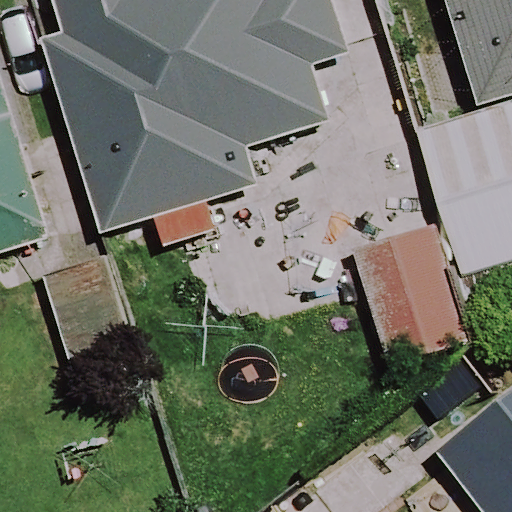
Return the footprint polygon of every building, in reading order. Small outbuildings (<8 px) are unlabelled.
[(250,157),(338,130),(322,75),(354,65),(334,0),(56,0),(68,38),(47,44),(107,243),(161,226),(170,256),(220,241),(211,210),(261,195),(250,157)] [(511,99),(511,0),(442,0),(478,111),(511,99)] [(0,260),(51,246),(0,61),(0,260)] [(511,99),(478,111),(421,128),(470,282),(511,269),(511,99)] [(464,354),(434,244),(361,264),(391,374),(464,354)] [(511,511),(511,408),(444,460),(484,511),(511,511)]
